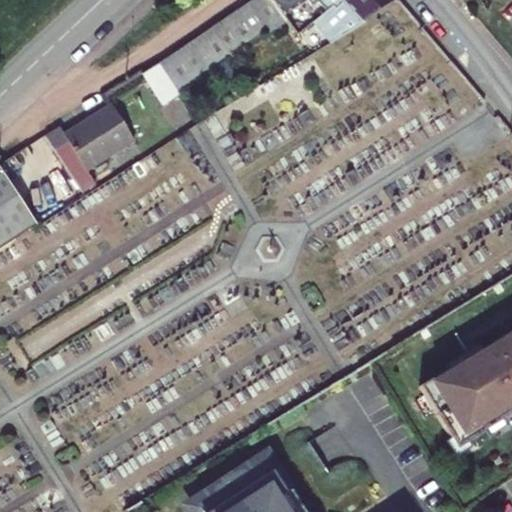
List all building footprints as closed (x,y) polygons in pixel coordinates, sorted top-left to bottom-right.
[(252,0),(158,64),(175,90),(264,31),(267,35),(287,22),(283,18),(270,0),(252,0)] [(270,0),(283,18),(307,0),(270,0)] [(345,0),(307,0),(283,18),(287,22),(297,35),(321,16),(333,6),(336,8),(345,0)] [(321,16),(337,35),(392,0),(345,0),(336,8),(333,6),(321,16)] [(297,37),(307,49),(320,39),(310,27),(297,37)] [(158,64),(142,74),(160,100),(175,90),(158,64)] [(59,126),(44,136),(84,197),(99,187),(87,170),(134,139),(110,102),(85,119),(88,124),(67,138),(64,133),(59,126)] [(85,119),(64,133),(67,138),(88,124),(85,119)] [(464,143),(474,157),(495,143),(485,129),(464,143)] [(0,163),(0,165),(7,176),(32,159),(24,148),(0,163)] [(0,250),(38,226),(0,168),(0,250)] [(468,355),(417,386),(455,448),(481,431),(511,412),(511,330),(476,353),(469,357),(468,355)] [(313,439),(329,466),(356,451),(340,424),(313,439)] [(290,493),(294,490),(270,452),(255,462),(263,475),(267,472),(283,497),(290,493)] [(263,475),(255,462),(196,500),(203,511),(302,511),(290,493),(283,497),(267,472),(263,475)] [(203,511),(196,500),(181,510),(181,511),(203,511)]
